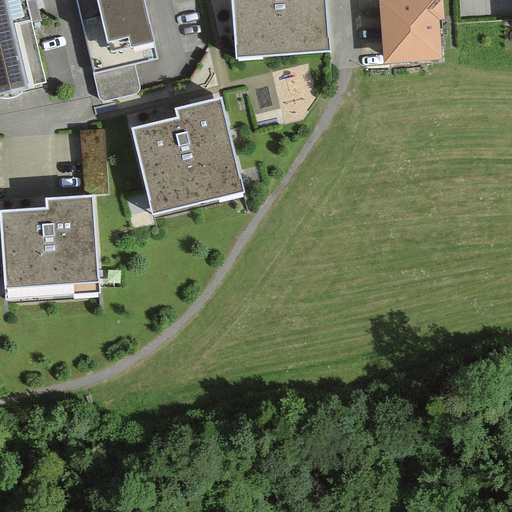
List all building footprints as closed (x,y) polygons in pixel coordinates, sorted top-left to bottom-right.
[(0,0),(0,93),(45,84),(26,0),(0,0)] [(79,0),(95,71),(156,58),(144,0),(79,0)] [(230,0),(235,63),(331,57),(327,0),(230,0)] [(442,62),(437,1),(381,5),(385,66),(442,62)] [(177,122),(132,133),(153,220),(245,198),(222,102),(175,113),(177,122)] [(102,117),(79,121),(86,166),(109,162),(102,117)] [(0,219),(6,304),(101,298),(94,199),(45,203),(46,212),(0,215),(0,219)]
